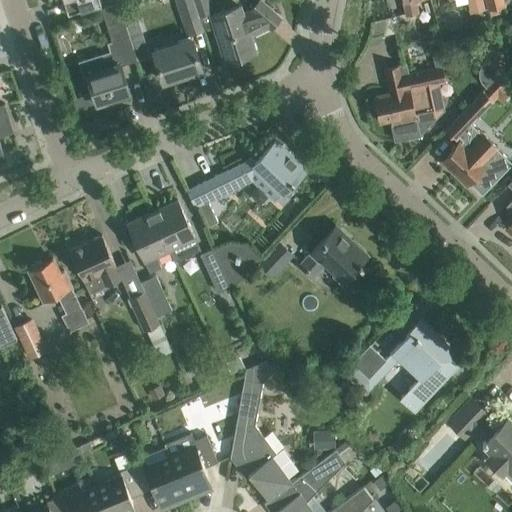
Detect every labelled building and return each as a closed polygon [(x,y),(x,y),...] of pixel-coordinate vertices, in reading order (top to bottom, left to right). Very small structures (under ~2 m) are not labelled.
[(63,0),(68,14),(100,3),(99,0),(63,0)] [(203,29),(198,14),(193,0),(176,0),(184,22),(187,34),(203,29)] [(193,0),(198,14),(213,9),(209,0),(193,0)] [(253,11),(242,13),(239,4),(211,14),(226,60),(254,51),(249,35),(268,25),(270,27),(280,17),(260,0),(251,10),(253,11)] [(402,0),(406,12),(390,16),(398,46),(420,40),(413,13),(419,11),(415,0),(402,0)] [(485,0),(468,0),(472,11),(488,8),(485,0)] [(485,0),(488,8),(488,7),(490,15),(500,13),(498,5),(503,3),(502,0),(485,0)] [(96,102),(98,101),(99,104),(102,105),(111,101),(112,99),(112,97),(129,91),(121,65),(137,59),(132,44),(131,42),(118,3),(101,8),(112,39),(107,41),(111,53),(99,57),(98,53),(78,60),(83,76),(87,75),(96,102)] [(201,68),(195,49),(191,37),(153,50),(163,80),(201,68)] [(144,40),(132,44),(137,59),(146,57),(149,55),(144,40)] [(498,49),(484,51),(486,59),(493,58),(495,69),(503,67),(498,49)] [(446,81),(442,65),(409,72),(407,62),(384,67),(387,78),(391,77),(394,92),(374,96),(379,121),(390,119),(395,140),(419,135),(419,134),(415,116),(434,112),(428,85),(439,83),(446,81)] [(511,78),(502,69),(486,87),(482,90),(493,100),(495,98),(500,102),(511,89),(508,85),(511,80),(511,78)] [(441,160),(467,185),(469,182),(482,194),(511,162),(471,123),(493,100),(482,90),(445,129),(454,137),(457,134),(463,139),(459,142),(458,141),(441,160)] [(0,135),(13,131),(4,103),(0,104),(0,154),(3,154),(0,142),(0,135)] [(203,181),(211,199),(251,179),(274,201),(284,190),(291,183),(305,169),(275,141),(268,148),(255,162),(251,158),(251,157),(248,158),(249,159),(217,175),(217,174),(203,181)] [(198,183),(186,189),(195,207),(205,228),(217,222),(212,212),(198,183)] [(201,248),(178,199),(152,210),(170,248),(184,241),(190,253),(201,248)] [(135,240),(150,271),(161,266),(156,254),(170,248),(152,210),(127,222),(135,240)] [(301,264),(312,275),(324,262),(343,279),(366,254),(335,226),(312,250),(313,251),(301,264)] [(122,277),(102,234),(69,249),(89,292),(122,277)] [(270,274),(291,252),(278,239),(257,262),(270,274)] [(200,253),(217,291),(230,285),(219,259),(213,247),(200,253)] [(219,259),(230,285),(231,287),(252,265),(245,258),(230,254),(219,259)] [(89,322),(81,305),(80,306),(71,286),(72,286),(64,269),(60,271),(53,257),(28,268),(43,299),(57,293),(66,312),(62,314),(69,331),(89,322)] [(157,315),(172,309),(156,274),(141,281),(157,315)] [(170,345),(160,322),(159,322),(144,289),(127,296),(142,330),(146,328),(149,334),(142,337),(148,350),(155,346),(157,351),(170,345)] [(32,318),(14,326),(28,356),(27,357),(42,388),(56,382),(52,372),(48,363),(51,362),(45,349),(46,348),(32,318)] [(393,349),(421,375),(409,388),(421,400),(447,373),(461,358),(420,320),(393,349)] [(367,377),(385,358),(369,343),(351,362),(367,377)] [(262,381),(276,367),(267,358),(246,367),(230,456),(246,477),(249,474),(267,498),(268,499),(292,481),(291,481),(272,455),(276,452),(255,423),(262,381)] [(493,450),(487,456),(501,470),(507,464),(509,466),(511,469),(511,421),(506,417),(497,427),(484,414),(486,412),(472,398),(450,421),(464,435),(471,427),(476,432),(478,429),(485,436),(482,440),(493,450)] [(193,439),(195,444),(169,454),(186,495),(197,490),(207,484),(200,473),(207,470),(205,466),(218,461),(210,442),(207,434),(193,439)] [(336,448),(346,460),(358,451),(348,438),(336,448)] [(89,440),(79,444),(82,451),(91,447),(89,440)] [(69,448),(46,457),(51,471),(75,461),(69,448)] [(336,448),(291,481),(292,481),(268,499),(267,498),(264,501),(271,511),(314,511),(306,501),(345,461),(336,448)] [(169,454),(144,465),(142,460),(131,465),(142,492),(153,487),(154,491),(161,489),(164,502),(175,499),(186,495),(169,454)] [(120,470),(121,474),(96,484),(107,511),(131,511),(126,503),(133,500),(131,496),(142,492),(131,465),(120,470)] [(383,474),(374,480),(380,488),(388,482),(383,474)] [(107,511),(96,484),(70,495),(68,491),(57,495),(64,511),(107,511)] [(363,485),(327,511),(358,511),(373,498),(363,485)] [(46,500),(48,504),(28,511),(64,511),(57,495),(46,500)] [(404,511),(397,498),(387,506),(390,511),(404,511)]
